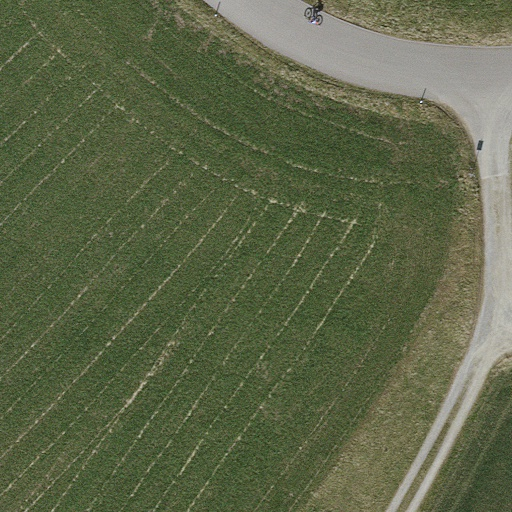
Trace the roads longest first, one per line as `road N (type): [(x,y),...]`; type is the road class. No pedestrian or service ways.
road 1 (track): [(491,83),(506,314),(402,511)]
road 2 (tertiary): [(244,0),(330,47),(437,74),(511,79)]
